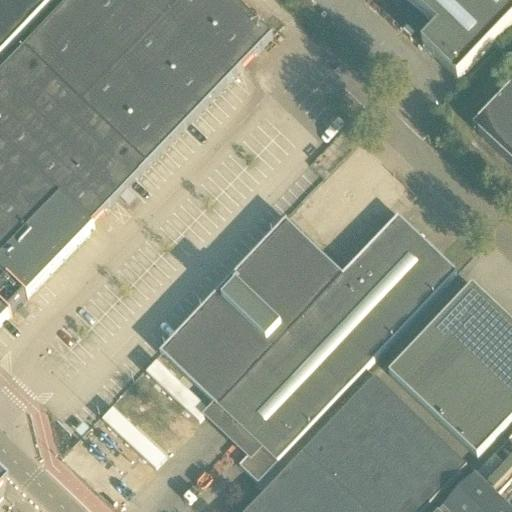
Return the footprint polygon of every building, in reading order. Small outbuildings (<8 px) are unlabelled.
[(0,0),(0,60),(58,0),(0,0)] [(0,264),(62,200),(92,228),(148,169),(274,39),(232,0),(73,0),(0,77),(0,264)] [(511,0),(405,0),(440,33),(423,50),(458,84),(511,27),(511,0)] [(511,90),(475,130),(511,166),(511,90)] [(92,228),(62,200),(0,264),(0,328),(10,319),(11,320),(12,319),(11,318),(16,312),(19,315),(25,310),(21,307),(27,301),(28,303),(29,302),(27,300),(94,230),(92,228)] [(458,276),(400,221),(398,219),(344,278),(286,224),(161,357),(161,358),(162,357),(259,449),(240,469),(259,487),(458,276)] [(390,379),(478,462),(511,425),(511,327),(473,291),(390,379)] [(79,365),(46,400),(81,433),(113,398),(79,365)] [(158,365),(147,377),(200,426),(211,414),(158,365)] [(249,511),(426,511),(467,470),(373,381),(249,511)] [(114,412),(103,424),(156,473),(167,461),(114,412)] [(478,477),(487,485),(506,465),(496,457),(478,477)] [(511,511),(476,477),(442,511),(511,511)]
